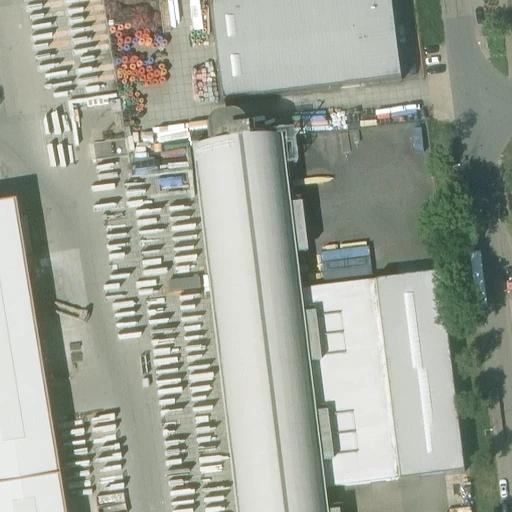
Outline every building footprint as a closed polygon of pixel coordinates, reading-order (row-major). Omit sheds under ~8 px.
[(399,81),(389,0),(236,0),(208,4),(220,103),(399,81)] [(146,45),(146,26),(125,26),(124,44),(146,45)] [(76,97),(125,92),(122,65),(73,71),(76,97)] [(281,104),(286,136),(324,130),(319,98),(281,104)] [(359,103),(359,126),(371,126),(370,103),(359,103)] [(249,142),(191,150),(197,193),(235,511),(319,511),(317,490),(468,472),(444,273),(293,291),(282,193),(275,139),(249,142)] [(0,511),(61,511),(56,479),(0,487),(0,511)]
